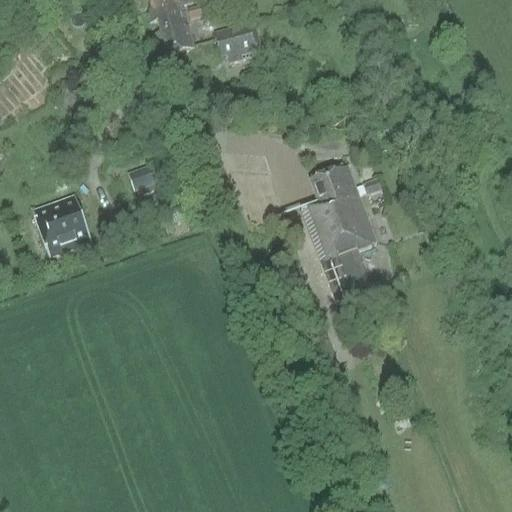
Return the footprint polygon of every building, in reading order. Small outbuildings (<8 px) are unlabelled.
[(194,6),(192,0),(150,0),(153,13),(147,15),(150,26),(157,25),(159,35),(152,36),(158,59),(193,51),(183,9),(194,6)] [(190,23),(203,20),(200,8),(187,11),(190,23)] [(260,58),(251,23),(232,28),(232,30),(212,35),(218,61),(225,60),(226,66),(260,58)] [(388,153),(387,142),(354,143),(354,153),(388,153)] [(319,207),(301,214),(336,306),(369,293),(365,280),(355,255),(376,247),(348,170),(310,184),(319,207)] [(135,195),(157,187),(152,172),(129,180),(135,195)] [(361,186),(365,198),(380,192),(376,181),(361,186)] [(51,261),(91,247),(73,201),(34,215),(51,261)] [(150,239),(146,229),(141,216),(114,225),(122,249),(150,239)]
